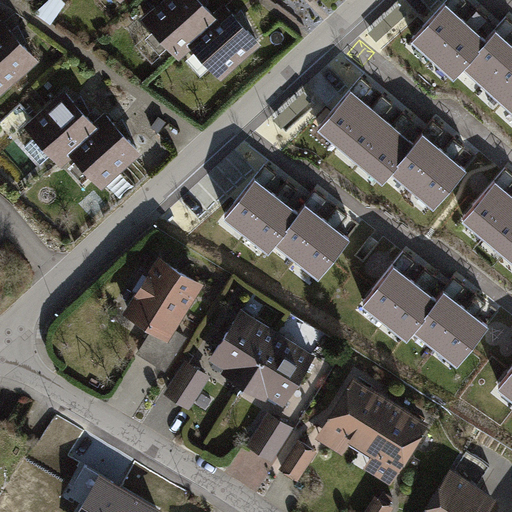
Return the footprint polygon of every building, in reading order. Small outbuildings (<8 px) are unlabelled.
[(59,0),(42,0),(31,13),(37,18),(44,24),(62,2),(59,0)] [(175,58),(189,46),(184,40),(214,13),(210,8),(202,0),(152,0),(136,15),(175,58)] [(222,0),(217,0),(210,8),(214,13),(184,40),(189,46),(217,76),(258,39),(222,0)] [(466,0),(446,0),(412,38),(434,57),(466,20),(456,11),(466,0)] [(488,18),(477,8),(466,20),(434,57),(455,76),(464,65),(487,38),(478,30),(488,18)] [(0,15),(0,89),(36,55),(0,15)] [(511,33),(511,20),(507,16),(487,38),(464,65),(485,84),(511,53),(511,41),(508,38),(511,33)] [(511,53),(485,84),(506,102),(511,95),(511,53)] [(370,84),(359,75),(318,125),(340,143),(371,105),(360,96),(370,84)] [(57,167),(69,156),(64,150),(94,122),(89,117),(59,85),(17,124),(57,167)] [(393,102),(381,92),(371,105),(340,143),(362,161),(393,122),(383,114),(393,102)] [(89,117),(94,122),(64,150),(69,156),(100,189),(142,150),(101,106),(89,117)] [(415,119),(403,110),(393,122),(362,161),(384,178),(392,168),(415,140),(405,132),(415,119)] [(160,117),(152,127),(161,133),(169,123),(160,117)] [(445,126),(434,117),(415,140),(392,168),(414,185),(446,147),(435,139),(445,126)] [(467,144),(456,135),(446,147),(414,185),(436,203),(467,165),(457,156),(467,144)] [(226,197),(255,171),(237,152),(208,179),(226,197)] [(277,173),(266,163),(225,214),(247,232),(278,193),(267,185),(277,173)] [(511,173),(511,172),(501,164),(460,214),(482,232),(511,195),(511,193),(503,186),(511,173)] [(300,191),(288,181),(278,193),(247,232),(269,249),(277,239),(300,211),(290,203),(300,191)] [(330,197),(318,188),(300,211),(277,239),(299,257),(330,218),(320,210),(330,197)] [(511,196),(482,233),(504,251),(511,241),(511,196)] [(352,215),(340,206),(330,218),(299,257),(321,274),(352,236),(342,228),(352,215)] [(417,260),(406,251),(365,302),(387,320),(418,281),(407,273),(417,260)] [(198,280),(152,252),(120,305),(148,322),(167,333),(170,327),(198,280)] [(440,278),(428,268),(418,281),(387,320),(410,337),(418,326),(440,298),(430,290),(440,278)] [(470,284),(458,275),(440,298),(418,326),(440,344),(471,305),(460,297),(470,284)] [(492,302),(481,292),(471,305),(440,344),(462,361),(493,322),(483,314),(492,302)] [(217,370),(240,384),(274,328),(237,305),(205,357),(219,366),(217,370)] [(167,333),(148,322),(131,351),(162,370),(184,334),(170,327),(167,333)] [(311,351),(274,328),(240,384),(261,397),(264,393),(280,402),(311,351)] [(206,373),(181,358),(160,392),(186,407),(206,373)] [(511,368),(501,383),(511,391),(511,368)] [(346,443),(356,449),(388,397),(350,374),(311,437),(339,455),(346,443)] [(425,419),(388,397),(356,449),(365,455),(359,467),(387,484),(425,419)] [(264,408),(241,444),(267,460),(290,424),(264,408)] [(313,447),(293,436),(276,467),(296,478),(313,447)] [(480,511),(492,493),(448,466),(419,511),(480,511)] [(160,511),(163,508),(101,472),(77,511),(160,511)] [(386,511),(392,503),(373,491),(360,511),(386,511)]
